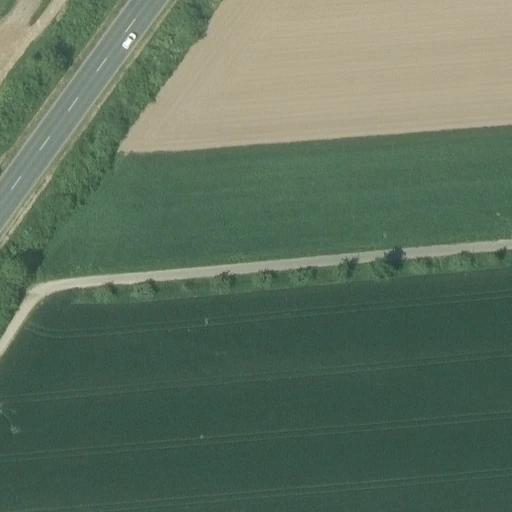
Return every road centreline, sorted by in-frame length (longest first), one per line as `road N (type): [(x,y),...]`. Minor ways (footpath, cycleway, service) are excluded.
road 1 (track): [(0,351),(43,289),(511,245)]
road 2 (primary): [(149,0),(0,205)]
